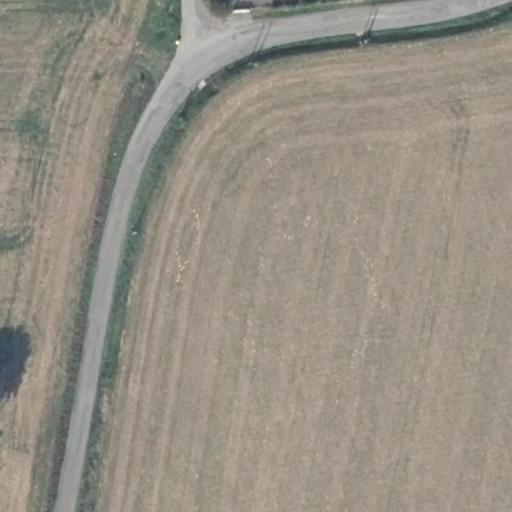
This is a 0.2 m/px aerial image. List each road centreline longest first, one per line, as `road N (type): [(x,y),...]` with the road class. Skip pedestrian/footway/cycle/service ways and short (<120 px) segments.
road 1 (unclassified): [(61,511),(125,171),(199,43)]
road 2 (residential): [(199,43),(431,12),(466,0)]
